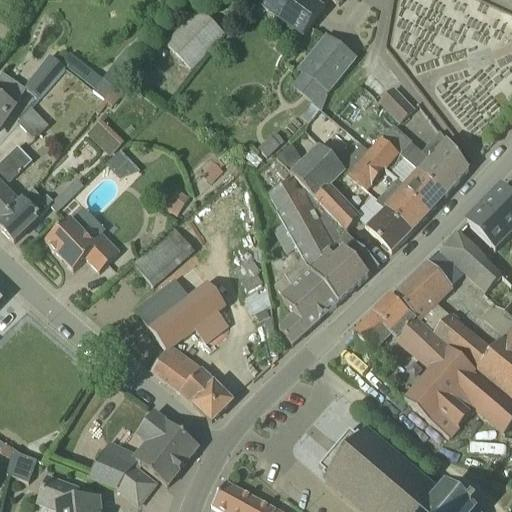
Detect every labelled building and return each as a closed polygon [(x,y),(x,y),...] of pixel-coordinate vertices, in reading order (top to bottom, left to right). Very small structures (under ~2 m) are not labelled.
[(324,11),(323,10),(309,0),(268,0),(261,11),(302,41),(324,11)] [(309,0),(323,10),(329,1),(339,9),(345,0),(309,0)] [(191,71),(225,36),(199,9),(164,44),(191,71)] [(297,72),(303,77),(313,85),(340,51),(324,38),(297,72)] [(129,49),(123,57),(132,65),(139,57),(129,49)] [(340,51),(313,85),(329,98),(357,64),(340,51)] [(50,60),(25,92),(30,95),(28,97),(37,103),(65,72),(50,60)] [(102,82),(76,61),(67,71),(93,92),(102,82)] [(0,139),(28,97),(30,95),(25,92),(2,76),(0,78),(0,139)] [(114,91),(104,103),(107,105),(112,109),(132,85),(133,83),(125,77),(124,76),(113,90),(114,91)] [(104,103),(114,91),(113,90),(103,82),(93,94),(104,103)] [(379,106),(398,126),(411,114),(391,94),(379,106)] [(34,143),(47,129),(30,111),(17,125),(34,143)] [(394,130),(382,142),(400,159),(401,160),(417,175),(417,176),(444,199),(466,173),(438,136),(421,155),(411,146),(411,145),(394,130)] [(271,139),(258,152),(266,162),(280,149),(271,139)] [(387,173),(400,159),(382,142),(369,156),(367,159),(384,174),(385,175),(387,173)] [(345,236),(346,235),(359,222),(327,190),(345,174),(318,148),(289,176),(294,181),(313,203),(345,236)] [(0,165),(0,223),(22,202),(26,198),(16,188),(15,189),(10,184),(31,164),(17,150),(0,165)] [(384,174),(367,159),(349,178),(367,195),(376,184),(384,174)] [(401,160),(387,177),(395,184),(403,190),(400,193),(427,218),(444,199),(417,176),(417,175),(401,160)] [(213,165),(202,176),(211,186),(223,175),(220,172),(224,168),(219,162),(214,166),(213,165)] [(358,244),(345,255),(343,251),(342,253),(313,203),(294,181),(266,198),(282,227),(296,251),(302,263),(308,274),(337,306),(379,268),(358,244)] [(22,202),(0,223),(0,230),(14,245),(50,210),(56,216),(83,189),(76,182),(52,204),(41,192),(26,206),(22,202)] [(427,218),(400,193),(403,190),(395,184),(384,195),(392,202),(383,212),(384,213),(410,236),(427,218)] [(189,201),(177,193),(164,211),(177,219),(189,201)] [(468,226),(467,227),(467,228),(466,229),(467,230),(467,229),(468,230),(468,229),(494,254),(493,254),(494,255),(509,240),(511,243),(511,203),(501,193),(500,194),(500,195),(468,226)] [(384,213),(376,221),(366,231),(390,256),(410,236),(384,213)] [(96,250),(69,222),(45,246),(73,275),(85,262),(99,276),(119,257),(105,242),(96,250)] [(296,251),(282,227),(272,233),(285,257),(296,251)] [(132,265),(153,290),(194,255),(188,248),(180,238),(173,230),(132,265)] [(455,239),(439,257),(463,279),(483,298),(500,279),(458,239),(458,238),(457,237),(457,238),(456,238),(455,239)] [(392,300),(411,317),(450,351),(511,405),(511,323),(494,310),(480,327),(502,346),(493,359),(450,325),(434,311),(453,293),(451,291),(463,279),(439,257),(436,254),(392,300)] [(259,276),(251,262),(233,273),(241,287),(242,286),(247,294),(262,286),(257,277),(259,276)] [(291,348),(337,306),(308,274),(302,263),(273,289),(281,298),(279,301),(292,316),(278,329),(279,330),(278,331),(277,334),(291,348)] [(511,305),(511,290),(500,279),(483,298),(494,310),(511,323),(511,310),(510,308),(511,307),(510,307),(511,305)] [(175,350),(176,351),(195,335),(205,347),(223,332),(213,318),(224,310),(207,286),(189,300),(175,282),(133,313),(166,359),(175,350)] [(409,318),(388,300),(353,336),(367,349),(375,356),(391,337),(431,372),(449,352),(409,317),(409,318)] [(257,319),(260,326),(270,320),(267,314),(257,319)] [(193,407),(212,425),(231,405),(213,387),(216,384),(203,371),(176,351),(175,350),(166,359),(151,373),(181,395),(193,407)] [(511,423),(511,405),(450,351),(449,352),(431,372),(405,401),(449,440),(475,410),(502,435),(511,423)] [(107,444),(87,478),(117,491),(134,471),(138,466),(167,489),(198,451),(150,412),(133,434),(143,442),(132,455),(107,444)] [(478,511),(477,511),(473,509),(476,505),(453,485),(452,484),(440,498),(367,438),(364,436),(362,439),(357,434),(354,437),(349,432),(318,468),(324,473),(322,476),(327,480),(325,483),(358,511),(478,511)] [(29,487),(37,465),(21,459),(13,452),(7,478),(29,487)] [(138,508),(154,487),(134,471),(117,491),(138,508)] [(99,511),(98,500),(79,502),(79,490),(46,478),(35,507),(47,511),(99,511)] [(215,511),(274,511),(225,485),(211,510),(215,511)]
